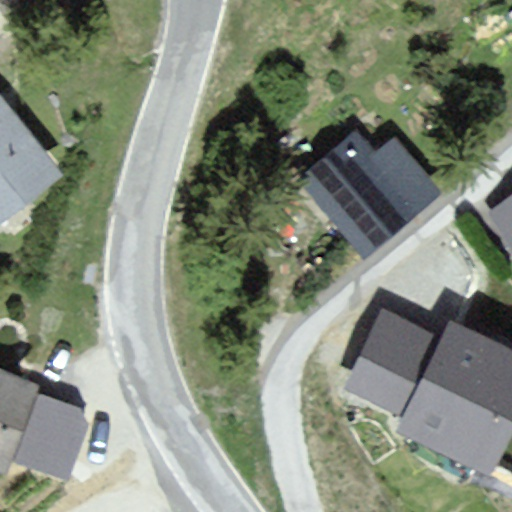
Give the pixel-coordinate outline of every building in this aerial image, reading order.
[(0,226),(64,175),(0,96),(0,226)] [(355,132),(297,179),(362,258),(443,192),(396,134),(372,153),(355,132)] [(511,192),(481,214),(511,257),(511,192)] [(448,344),(386,315),(354,385),(410,411),(402,426),(487,466),(511,412),(511,355),(455,329),(448,344)] [(44,384),(0,367),(0,473),(5,475),(11,458),(68,479),(88,424),(82,408),(41,392),(44,384)]
